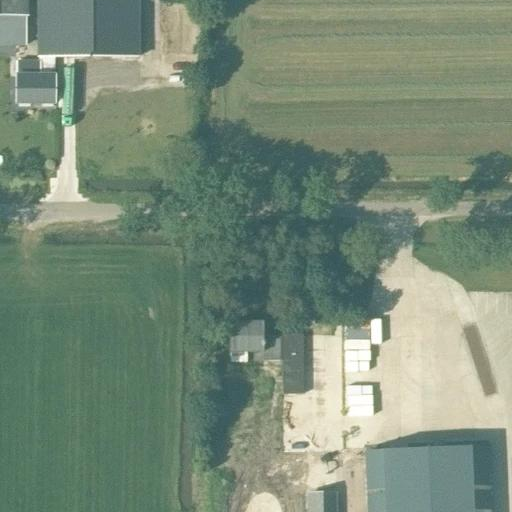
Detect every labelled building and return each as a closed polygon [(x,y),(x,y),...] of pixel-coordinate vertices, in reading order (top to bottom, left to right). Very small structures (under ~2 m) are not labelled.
[(18,45),(19,57),(38,57),(39,77),(16,77),(16,104),(54,104),(54,77),(55,78),(55,57),(105,57),(139,56),(138,0),(0,0),(0,18),(24,18),(24,0),(36,0),(36,45),(18,45)] [(222,321),(223,352),(258,351),(258,320),(222,321)] [(280,384),(230,384),(230,416),(280,416),(280,384)] [(345,431),(346,439),(367,436),(366,428),(345,431)] [(303,451),(332,450),(331,437),(303,437),(303,451)] [(367,511),(489,511),(487,449),(365,454),(367,511)]
